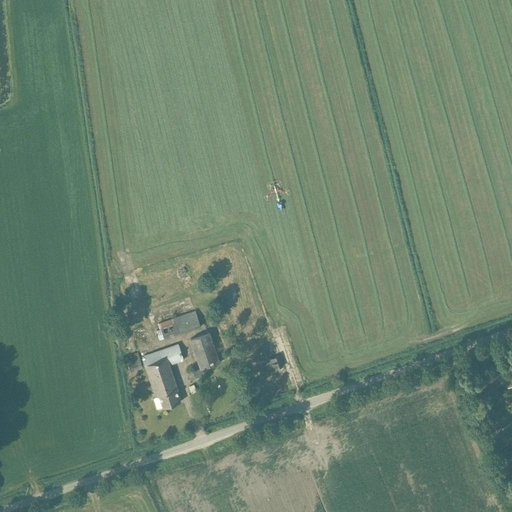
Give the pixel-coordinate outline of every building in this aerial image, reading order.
[(161,337),(202,323),(197,309),(156,323),(161,337)] [(212,331),(192,337),(201,368),(221,362),(212,331)] [(178,389),(170,365),(184,360),(178,343),(142,356),(156,397),(159,396),(163,408),(181,401),(177,390),(178,389)] [(141,353),(150,350),(148,344),(139,348),(141,353)] [(511,363),(500,369),(508,387),(511,385),(511,363)]
